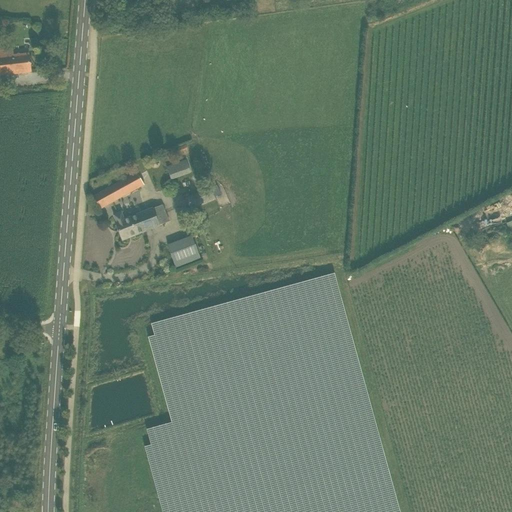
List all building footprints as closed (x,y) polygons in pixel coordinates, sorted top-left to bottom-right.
[(1,50),(0,49),(0,75),(30,72),(29,55),(12,57),(12,50),(2,52),(1,50)] [(190,173),(186,162),(167,168),(171,180),(190,173)] [(92,197),(100,210),(143,185),(136,172),(92,197)] [(187,192),(183,194),(190,210),(214,198),(209,187),(190,196),(187,192)] [(122,240),(170,222),(163,206),(124,220),(121,213),(114,216),(117,223),(115,224),(122,240)] [(200,259),(192,236),(167,246),(177,268),(200,259)] [(399,511),(334,275),(149,326),(175,421),(144,430),(166,511),(399,511)]
